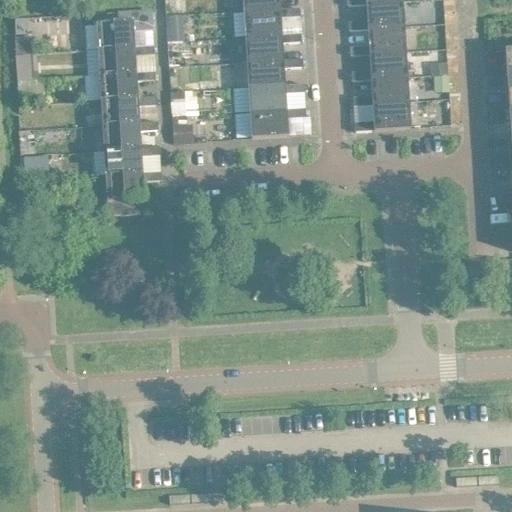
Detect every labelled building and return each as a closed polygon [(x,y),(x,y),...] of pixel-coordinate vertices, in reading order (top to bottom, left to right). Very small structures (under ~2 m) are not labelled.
[(245,0),(246,12),(281,10),(280,0),(245,0)] [(350,31),(370,30),(405,27),(403,2),(368,4),(368,5),(369,21),(349,22),(350,31)] [(246,12),(247,38),(282,35),(281,19),(301,18),(301,9),(281,10),(246,12)] [(98,26),(100,51),(135,48),(134,32),(154,30),(153,11),(120,13),(121,23),(97,24),(97,26),(98,26)] [(184,15),(167,16),(169,43),(186,42),(184,15)] [(351,57),(371,55),(406,53),(405,27),(370,30),(371,46),(351,48),(351,57)] [(247,38),(249,63),(284,61),(284,60),(283,44),(303,43),(302,34),(282,35),(247,38)] [(35,37),(16,38),(18,56),(36,55),(35,37)] [(100,51),(102,76),(136,74),(136,73),(135,57),(155,56),(155,47),(135,48),(100,51)] [(353,82),(373,80),(408,78),(406,53),(371,55),(372,71),(352,73),(353,82)] [(249,63),(251,88),(285,86),(285,85),(284,69),(304,68),(304,59),(284,60),(284,61),(249,63)] [(448,63),(432,64),(433,77),(449,76),(448,63)] [(102,76),(103,101),(138,99),(138,98),(137,82),(157,81),(156,72),(136,73),(136,74),(102,76)] [(355,107),(374,106),(374,105),(409,103),(408,78),(373,80),(374,97),(354,98),(355,107)] [(45,80),(19,81),(20,95),(46,94),(45,80)] [(251,88),(252,113),(287,111),(287,110),(286,94),(306,93),(305,84),(285,85),(285,86),(251,88)] [(198,91),(172,92),(173,105),(199,104),(198,91)] [(103,101),(105,126),(140,124),(140,123),(139,107),(159,106),(158,97),(138,98),(138,99),(103,101)] [(374,105),(374,106),(375,122),(356,123),(356,132),(375,131),(375,132),(412,129),(412,128),(411,128),(409,103),(374,105)] [(287,111),(252,113),(254,138),(253,138),(253,139),(290,137),(289,136),(288,136),(287,119),(307,118),(307,109),(287,110),(287,111)] [(194,116),(173,117),(175,145),(196,144),(194,116)] [(105,126),(106,151),(141,149),(141,148),(140,132),(160,131),(160,122),(140,123),(140,124),(105,126)] [(106,151),(108,176),(143,174),(142,157),(162,156),(161,147),(141,148),(141,149),(106,151)] [(143,174),(108,176),(109,201),(108,201),(109,217),(146,215),(145,199),(144,199),(143,183),(163,181),(163,172),(143,174)]
